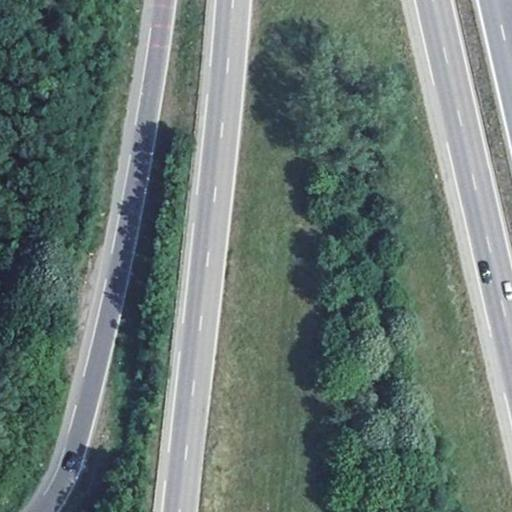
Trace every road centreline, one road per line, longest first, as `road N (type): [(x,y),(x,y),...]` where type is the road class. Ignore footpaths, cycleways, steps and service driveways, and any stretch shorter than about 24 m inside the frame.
road 1 (motorway): [(161,0),(82,430),(40,511)]
road 2 (motorway): [(232,0),(178,511)]
road 3 (motorway): [(435,0),(511,345)]
